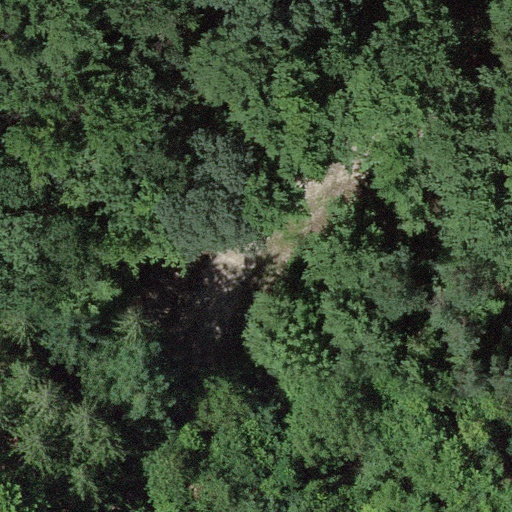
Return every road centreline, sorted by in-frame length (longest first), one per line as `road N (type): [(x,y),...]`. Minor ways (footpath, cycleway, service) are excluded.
road 1 (track): [(436,0),(294,181),(103,511)]
road 2 (track): [(294,181),(511,111)]
